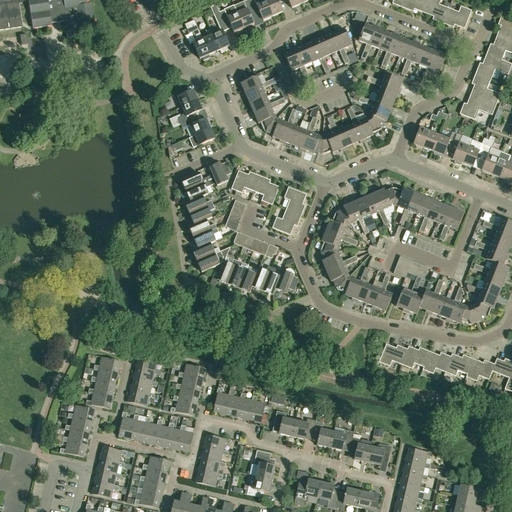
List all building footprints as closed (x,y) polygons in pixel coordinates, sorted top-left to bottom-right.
[(22,1),(25,0),(0,0),(0,32),(26,29),(22,1)] [(28,0),(33,29),(51,26),(51,24),(64,22),(67,39),(82,36),(81,27),(95,24),(92,5),(87,5),(86,0),(28,0)] [(248,12),(252,10),(248,0),(234,7),(237,13),(244,29),(245,29),(245,31),(252,28),(252,26),(254,25),(248,12)] [(273,17),(266,1),(265,0),(248,0),(252,10),(257,8),(263,21),(273,17)] [(276,0),(267,0),(266,1),(273,17),(282,13),(276,0)] [(301,4),(299,0),(287,0),(292,9),(301,4)] [(402,9),(405,0),(389,0),(393,2),(392,4),(402,9)] [(424,14),(429,0),(405,0),(402,9),(413,13),(414,10),(424,14)] [(443,24),(449,9),(439,5),(441,0),(429,0),(424,14),(433,17),(432,20),(443,24)] [(224,23),(219,13),(216,4),(211,8),(218,25),(224,23)] [(449,9),(443,24),(453,28),(454,26),(464,29),(471,11),(461,7),(458,13),(449,9)] [(244,29),(237,13),(227,18),(224,11),(219,13),(224,23),(228,21),(234,34),(236,33),(237,35),(244,32),(243,30),(244,29)] [(497,36),(511,42),(511,18),(502,15),(498,25),(501,26),(497,36)] [(194,21),(184,25),(186,30),(196,25),(194,21)] [(209,56),(209,55),(202,39),(196,25),(186,30),(189,34),(193,32),(197,42),(193,44),(200,60),(202,59),(203,61),(210,58),(209,56)] [(366,45),(365,47),(368,48),(376,27),(373,25),(372,27),(365,25),(358,42),(366,45)] [(368,55),(371,47),(379,50),(385,33),(379,30),(379,28),(376,27),(368,48),(365,47),(363,53),(368,55)] [(209,55),(219,51),(212,35),(210,29),(205,31),(207,37),(202,39),(209,55)] [(336,30),(333,32),(342,52),(340,53),(342,60),(347,58),(343,49),(351,46),(344,29),(337,32),(336,30)] [(228,51),(227,48),(229,47),(222,31),(212,35),(219,51),(220,51),(221,54),(228,51)] [(331,35),(324,38),(331,55),(339,51),(340,53),(342,52),(333,32),(330,33),(331,35)] [(392,35),(385,33),(379,50),(386,53),(386,55),(388,56),(396,35),(393,33),(392,35)] [(391,54),(399,58),(406,41),(399,38),(400,36),(396,35),(388,56),(386,55),(383,61),(388,63),(391,54)] [(511,54),(511,42),(497,36),(493,46),(490,45),(486,55),(501,61),(505,51),(511,54)] [(324,58),(331,55),(324,38),(317,41),(317,39),(313,40),(322,61),(320,62),(323,68),(327,66),(324,58)] [(311,44),(304,47),(311,63),(319,60),(320,62),(322,61),(313,40),(310,42),(311,44)] [(412,43),(406,41),(399,58),(407,60),(406,63),(408,64),(416,43),(413,41),(412,43)] [(411,62),(419,65),(426,48),(419,46),(420,44),(416,43),(408,64),(406,63),(403,69),(408,70),(411,62)] [(304,67),(311,63),(304,47),(298,49),(297,48),(293,49),(303,70),(300,71),(303,77),(307,75),(304,67)] [(436,50),(433,49),(432,51),(426,48),(419,65),(427,68),(426,71),(428,72),(436,50)] [(284,55),(291,72),(299,69),(300,71),(303,70),(293,49),(290,50),(291,52),(284,55)] [(440,52),(436,50),(428,72),(426,71),(424,77),(428,78),(431,70),(439,73),(446,56),(439,54),(440,52)] [(354,54),(347,58),(349,62),(350,65),(358,62),(354,54)] [(511,65),(501,61),(486,55),(482,65),(480,64),(475,74),(491,80),(494,70),(508,76),(511,65)] [(487,90),(491,80),(475,74),(471,85),(474,86),(470,95),(496,105),(500,95),(487,90)] [(382,83),(380,82),(379,84),(400,92),(401,89),(399,88),(402,81),(385,75),(382,83)] [(244,91),(242,92),(243,95),(264,86),(265,88),(271,86),(269,81),(261,85),(258,77),(241,84),(244,91)] [(380,87),(377,95),(394,102),(397,95),(399,96),(400,92),(379,84),(380,82),(374,80),(372,84),(380,87)] [(245,98),(247,98),(250,104),(266,97),(263,89),(265,88),(264,86),(243,95),(245,98)] [(182,108),(198,101),(194,91),(187,94),(185,88),(176,94),(182,108)] [(391,108),(394,102),(377,95),(374,103),(372,102),(371,104),(392,112),(393,109),(391,108)] [(492,116),(496,105),(470,95),(467,105),(464,104),(460,115),(475,121),(479,111),(492,116)] [(270,105),(266,97),(250,104),(252,111),(251,112),(252,115),(273,106),(274,108),(280,106),(278,101),(270,105)] [(389,115),(391,116),(392,112),(371,104),(372,102),(366,100),(364,104),(372,107),(369,115),(384,121),(384,122),(386,122),(389,115)] [(180,125),(188,122),(198,118),(196,113),(202,111),(198,101),(182,108),(184,113),(182,117),(178,119),(180,125)] [(255,117),(258,125),(260,124),(260,123),(275,117),(272,109),(274,108),(273,106),(252,115),(253,118),(255,117)] [(307,110),(297,106),(295,111),(305,115),(307,110)] [(438,112),(436,117),(441,119),(446,121),(448,116),(438,112)] [(349,117),(353,125),(345,128),(353,145),(359,142),(360,144),(363,142),(354,122),(357,121),(354,115),(349,117)] [(380,130),(384,122),(384,121),(369,115),(368,118),(365,119),(372,134),(380,130)] [(432,115),(430,120),(439,124),(441,119),(436,117),(432,115)] [(273,136),(272,138),(279,141),(279,142),(282,144),(290,123),(293,124),(295,118),(290,116),(287,124),(279,121),(273,136)] [(273,136),(279,121),(276,120),(275,117),(260,123),(260,124),(264,132),(273,136)] [(194,137),(210,130),(206,120),(200,122),(198,118),(188,122),(194,137)] [(363,142),(367,141),(366,139),(373,136),(372,134),(365,119),(358,123),(357,121),(354,122),(363,142)] [(286,143),(293,146),(299,129),(292,126),(293,124),(290,123),(282,144),(285,145),(286,143)] [(335,130),(337,129),(334,123),(330,125),(333,133),(326,137),(332,151),(331,152),(332,154),(339,150),(340,152),(343,151),(335,132),(335,130)] [(310,124),(307,132),(299,129),(293,146),(299,148),(299,150),(302,152),(310,131),(313,132),(315,126),(310,124)] [(346,148),(353,145),(345,128),(338,131),(337,129),(335,130),(335,132),(343,151),(347,149),(346,148)] [(423,149),(430,132),(420,128),(413,145),(423,149)] [(193,149),(198,146),(199,146),(215,139),(210,130),(194,137),(189,139),(193,149)] [(312,134),(313,132),(310,131),(302,152),(305,153),(306,151),(313,154),(314,152),(319,137),(312,134)] [(433,153),(440,136),(430,132),(423,149),(433,153)] [(453,145),(457,135),(452,133),(449,140),(440,136),(433,153),(434,153),(433,154),(434,156),(439,158),(441,157),(441,156),(443,156),(448,143),(453,145)] [(462,164),(469,148),(459,144),(462,137),(457,135),(453,145),(458,147),(452,160),(455,161),(454,163),(455,164),(459,166),(461,165),(462,164)] [(314,152),(313,154),(317,156),(318,153),(323,155),(331,152),(332,151),(326,137),(323,138),(319,137),(314,152)] [(482,156),(486,146),(481,144),(479,152),(469,148),(462,164),(472,168),(478,155),(482,156)] [(487,158),(482,172),(492,176),(498,159),(501,152),(486,146),(482,156),(487,158)] [(501,179),(508,163),(498,159),(492,176),(501,179)] [(220,164),(209,169),(217,186),(228,182),(226,176),(231,174),(226,163),(221,165),(220,164)] [(511,164),(508,163),(501,179),(511,183),(511,181),(511,164)] [(254,192),(260,177),(249,173),(248,176),(238,172),(231,190),(242,194),(244,188),(254,192)] [(212,180),(211,176),(202,180),(199,174),(181,181),(186,192),(212,180)] [(260,177),(254,192),(263,196),(261,202),(267,204),(272,206),(279,188),(269,184),(270,181),(260,177)] [(208,195),(205,188),(214,184),(212,180),(186,192),(190,202),(190,203),(202,197),(202,198),(208,195)] [(286,211),(301,217),(305,206),(302,205),(306,195),(288,188),(284,199),(290,201),(286,211)] [(393,189),(389,191),(388,189),(384,190),(385,192),(384,193),(390,207),(394,206),(396,207),(402,192),(393,189)] [(383,211),(390,207),(384,193),(385,192),(384,190),(377,193),(376,192),(372,193),(382,214),(379,215),(382,221),(386,219),(383,211)] [(406,213),(414,192),(411,191),(410,193),(403,190),(402,192),(396,207),(404,210),(403,212),(406,213)] [(417,215),(423,198),(417,195),(417,194),(414,192),(406,213),(403,212),(401,218),(406,220),(409,212),(417,215)] [(379,215),(382,214),(372,193),(369,195),(370,196),(363,199),(371,216),(378,213),(379,215)] [(205,204),(202,198),(202,197),(190,203),(190,202),(185,205),(189,215),(213,205),(211,201),(205,204)] [(426,221),(434,200),(431,199),(430,201),(423,198),(417,215),(424,218),(423,220),(426,221)] [(363,219),(371,216),(363,199),(357,202),(356,200),(353,202),(362,223),(359,224),(362,229),(367,227),(363,219)] [(437,223),(443,206),(437,203),(437,201),(434,200),(426,221),(423,220),(421,226),(426,228),(429,220),(437,223)] [(233,208),(244,212),(246,206),(235,201),(233,208)] [(359,224),(362,223),(353,202),(349,203),(350,205),(343,208),(344,210),(351,225),(358,221),(359,224)] [(206,221),(212,219),(209,212),(214,209),(213,205),(189,215),(194,226),(206,221)] [(446,229),(454,208),(451,207),(450,209),(443,206),(437,223),(444,226),(443,228),(446,229)] [(242,218),(244,212),(233,208),(230,213),(242,218)] [(348,226),(351,225),(344,210),(343,208),(339,210),(340,212),(335,214),(332,223),(347,229),(348,226)] [(446,236),(449,228),(457,231),(464,214),(457,211),(457,209),(454,208),(446,229),(443,228),(441,234),(446,236)] [(297,227),(301,217),(286,211),(282,220),(276,218),(272,229),(290,236),(294,226),(297,227)] [(239,224),(242,218),(230,213),(228,220),(239,224)] [(497,230),(511,235),(511,223),(501,219),(498,227),(496,227),(495,229),(497,230)] [(236,233),(239,224),(228,220),(225,227),(236,233)] [(209,227),(206,221),(194,226),(188,228),(193,239),(216,229),(215,225),(209,227)] [(332,223),(330,222),(327,229),(325,228),(324,231),(345,240),(344,242),(350,244),(352,240),(344,237),(347,229),(332,223)] [(511,235),(497,230),(495,229),(496,227),(490,224),(488,229),(496,232),(493,240),(510,246),(511,241),(511,235)] [(210,244),(215,242),(212,235),(218,233),(216,229),(193,239),(198,249),(210,244)] [(344,242),(345,240),(324,231),(323,235),(324,236),(322,243),(324,244),(324,243),(339,249),(342,241),(344,242)] [(240,247),(244,236),(237,233),(234,243),(234,245),(240,247)] [(246,249),(251,238),(244,236),(240,247),(246,249)] [(253,252),(257,241),(251,238),(246,249),(253,252)] [(508,253),(510,246),(493,240),(490,248),(488,247),(487,249),(508,257),(509,254),(508,253)] [(258,254),(263,243),(257,241),(253,252),(258,254)] [(265,257),(269,245),(263,243),(258,254),(265,257)] [(322,258),(324,261),(339,255),(338,252),(339,249),(324,243),(324,244),(320,252),(322,258)] [(213,251),(210,244),(198,249),(192,252),(197,262),(220,252),(218,248),(213,251)] [(507,261),(508,257),(487,249),(488,247),(482,244),(480,249),(488,252),(485,260),(492,263),(502,267),(502,266),(505,260),(507,261)] [(269,245),(265,257),(272,259),(273,255),(275,256),(278,249),(269,245)] [(466,253),(480,258),(482,253),(469,247),(466,253)] [(221,263),(224,264),(230,248),(220,252),(197,262),(202,273),(221,265),(221,263)] [(339,255),(324,261),(322,262),(325,269),(323,270),(325,273),(343,265),(345,264),(346,266),(352,264),(350,259),(342,263),(339,255)] [(409,267),(412,262),(400,257),(398,263),(409,267)] [(231,267),(224,264),(217,281),(228,285),(237,262),(233,260),(231,267)] [(239,289),(246,272),(239,269),(241,263),(237,262),(228,285),(239,289)] [(412,276),(417,264),(412,262),(409,267),(407,273),(412,276)] [(407,273),(409,267),(398,263),(395,268),(407,273)] [(509,269),(502,266),(502,267),(492,263),(489,270),(487,269),(486,272),(488,273),(507,280),(508,277),(506,276),(509,269)] [(325,273),(326,276),(328,275),(331,283),(333,282),(333,281),(348,275),(344,267),(346,266),(345,264),(343,265),(325,273)] [(418,278),(423,266),(417,264),(412,276),(418,278)] [(423,266),(418,278),(424,280),(428,268),(423,266)] [(259,270),(258,270),(255,268),(254,269),(248,267),(246,272),(239,289),(250,294),(252,288),(259,270)] [(262,292),(272,268),(268,267),(265,272),(258,270),(259,270),(252,288),(262,292)] [(486,272),(487,269),(481,267),(479,272),(487,275),(484,283),(501,289),(504,283),(505,283),(507,280),(488,273),(486,272)] [(280,278),(273,276),(276,270),(272,268),(262,292),(273,296),(276,290),(275,290),(280,278)] [(407,273),(395,268),(393,274),(405,279),(407,273)] [(298,280),(293,278),(294,276),(294,274),(293,273),(293,272),(292,271),(291,270),(290,270),(289,270),(288,270),(286,270),(286,271),(285,272),(284,273),(282,272),(280,278),(275,290),(276,290),(286,294),(289,289),(294,291),(298,280)] [(363,274),(360,282),(352,279),(346,294),(345,294),(345,296),(352,299),(351,301),(354,302),(363,281),(365,282),(367,276),(363,274)] [(346,294),(352,279),(349,278),(348,275),(333,281),(333,282),(337,290),(345,294),(346,294)] [(372,287),(364,284),(365,282),(363,281),(354,302),(358,303),(358,301),(365,304),(372,287)] [(383,282),(380,290),(372,287),(365,304),(372,307),(371,308),(375,310),(383,289),(385,290),(387,284),(383,282)] [(498,296),(501,289),(484,283),(481,290),(473,287),(471,292),(477,294),(478,292),(499,300),(500,297),(498,296)] [(414,285),(411,293),(403,290),(396,307),(403,310),(402,311),(406,313),(414,292),(416,293),(418,287),(414,285)] [(437,286),(433,294),(425,291),(423,298),(419,308),(426,311),(425,313),(428,314),(437,293),(439,294),(441,288),(437,286)] [(392,295),(384,292),(385,290),(383,289),(375,310),(378,311),(379,309),(386,312),(392,295)] [(423,298),(415,295),(416,293),(414,292),(406,313),(409,314),(410,312),(417,315),(419,308),(423,298)] [(498,303),(499,300),(478,292),(477,294),(479,295),(476,303),(491,309),(493,310),(496,303),(498,303)] [(446,299),(438,296),(439,294),(437,293),(428,314),(432,316),(432,314),(439,316),(446,299)] [(457,294),(453,302),(446,299),(439,316),(446,319),(445,321),(448,322),(457,301),(459,302),(461,296),(457,294)] [(466,307),(458,304),(459,302),(457,301),(448,322),(452,323),(452,322),(460,324),(460,322),(466,307)] [(487,318),(491,309),(476,303),(475,306),(472,307),(478,322),(487,318)] [(469,326),(478,322),(472,307),(469,308),(466,307),(460,322),(469,326)] [(407,350),(397,346),(396,349),(386,345),(379,363),(390,367),(392,362),(401,365),(407,350)] [(424,368),(430,353),(419,348),(418,351),(408,347),(407,350),(401,365),(412,370),(414,364),(423,368),(424,368)] [(451,358),(451,357),(440,353),(439,356),(430,353),(424,368),(423,368),(422,371),(433,375),(435,369),(445,373),(451,358)] [(155,372),(155,370),(157,363),(162,364),(163,360),(157,359),(157,360),(139,355),(136,368),(155,372)] [(467,375),(473,360),(463,356),(462,359),(452,355),(451,357),(451,358),(445,373),(455,377),(458,371),(467,375)] [(99,370),(118,374),(120,362),(102,358),(100,367),(94,366),(93,370),(99,371),(99,370)] [(511,392),(511,362),(505,359),(504,362),(496,359),(494,365),(492,372),(509,379),(504,390),(511,392)] [(494,365),(484,361),(483,364),(473,360),(467,375),(466,378),(477,382),(479,377),(489,380),(492,372),(494,365)] [(202,382),(203,376),(205,369),(186,365),(184,374),(179,373),(178,377),(183,379),(184,377),(202,382)] [(160,372),(155,370),(155,372),(136,368),(133,379),(152,383),(152,382),(154,375),(159,376),(160,372)] [(115,386),(118,374),(99,370),(99,371),(97,379),(92,378),(91,382),(96,383),(96,382),(115,386)] [(200,393),(202,382),(184,377),(183,379),(182,386),(176,385),(175,389),(181,390),(181,389),(200,393)] [(158,383),(152,382),(152,383),(133,379),(131,391),(149,395),(150,394),(151,387),(157,388),(158,383)] [(112,398),(115,386),(96,382),(96,383),(94,391),(89,389),(88,394),(93,395),(94,394),(112,398)] [(229,397),(228,396),(221,395),(222,389),(218,388),(216,394),(217,394),(213,412),(225,415),(229,397)] [(197,405),(200,393),(181,389),(181,390),(179,398),(174,396),(173,401),(178,402),(178,401),(197,405)] [(155,395),(150,394),(149,395),(131,391),(128,403),(147,407),(149,398),(154,399),(155,395)] [(241,399),(240,399),(233,397),(234,392),(229,391),(228,396),(229,397),(225,415),(237,418),(241,399)] [(109,410),(112,398),(94,394),(93,395),(92,402),(86,401),(85,405),(91,407),(91,406),(109,410)] [(237,418),(249,420),(253,402),(252,402),(244,400),(245,395),(241,394),(240,399),(241,399),(237,418)] [(253,402),(249,420),(261,423),(265,405),(256,403),(257,397),(253,396),(252,402),(253,402)] [(194,417),(197,405),(178,401),(178,402),(176,409),(171,408),(170,413),(176,414),(176,413),(194,417)] [(73,418),(92,423),(94,411),(76,406),(74,415),(68,414),(67,419),(73,420),(73,418)] [(136,408),(129,406),(128,410),(131,410),(130,414),(134,415),(136,408)] [(134,421),(133,421),(126,419),(127,414),(123,413),(121,418),(122,419),(118,437),(130,440),(134,421)] [(292,437),(295,422),(285,420),(286,415),(277,413),(273,432),(279,433),(279,434),(292,437)] [(146,424),(145,423),(138,422),(139,416),(134,415),(133,421),(134,421),(130,440),(142,442),(146,424)] [(89,434),(92,423),(73,418),(73,420),(71,427),(66,426),(65,430),(70,431),(70,430),(89,434)] [(158,426),(157,426),(149,424),(150,419),(146,418),(145,423),(146,424),(142,442),(154,445),(158,426)] [(295,422),(292,437),(305,440),(308,430),(313,431),(314,429),(315,424),(316,422),(314,421),(310,420),(307,420),(306,424),(295,422)] [(170,429),(168,429),(161,427),(162,422),(158,421),(157,426),(158,426),(154,445),(165,448),(170,429)] [(181,432),(180,431),(173,430),(174,424),(169,423),(168,429),(170,429),(165,448),(177,450),(181,432)] [(315,424),(314,429),(320,430),(317,446),(330,449),(333,433),(323,431),(324,426),(315,424)] [(181,432),(177,450),(189,453),(193,434),(184,432),(186,427),(181,426),(180,431),(181,432)] [(86,446),(89,434),(70,430),(70,431),(68,439),(63,438),(62,442),(67,443),(68,442),(86,446)] [(382,431),(381,430),(377,430),(376,431),(375,437),(378,438),(383,439),(384,434),(385,432),(385,431),(382,431)] [(333,433),(330,449),(343,452),(347,437),(353,438),(354,433),(345,431),(344,436),(333,433)] [(361,441),(356,439),(357,432),(355,432),(353,439),(352,439),(350,449),(356,450),(354,460),(367,463),(371,448),(360,445),(361,441)] [(223,452),(223,451),(225,444),(230,445),(231,440),(225,439),(225,440),(207,436),(204,448),(223,452)] [(84,458),(86,446),(68,442),(67,443),(66,450),(60,449),(59,454),(65,455),(65,454),(84,458)] [(391,448),(382,446),(380,445),(377,447),(376,449),(371,448),(367,463),(380,466),(382,461),(388,462),(391,448)] [(119,464),(119,463),(121,455),(126,457),(127,452),(121,451),(121,452),(103,448),(100,460),(119,464)] [(228,452),(223,451),(223,452),(204,448),(201,460),(220,464),(220,463),(222,455),(227,457),(228,452)] [(425,465),(425,464),(427,457),(432,458),(433,454),(427,452),(427,453),(409,449),(406,461),(425,465)] [(274,467),(264,465),(267,454),(257,452),(254,465),(258,466),(256,477),(271,480),(274,467)] [(148,470),(166,474),(169,462),(150,457),(148,466),(143,465),(142,470),(147,471),(148,470)] [(124,464),(119,463),(119,464),(100,460),(97,471),(116,476),(116,474),(118,467),(123,468),(124,464)] [(226,464),(220,463),(220,464),(201,460),(199,471),(217,476),(218,474),(219,467),(225,468),(226,464)] [(435,466),(425,464),(425,465),(406,461),(403,473),(422,477),(422,476),(424,469),(434,471),(435,466)] [(164,485),(166,474),(148,470),(147,471),(146,478),(140,477),(139,481),(145,483),(145,481),(164,485)] [(122,475),(116,474),(116,476),(97,471),(95,483),(113,487),(114,486),(115,479),(121,480),(122,475)] [(223,476),(218,474),(217,476),(199,471),(196,483),(215,488),(217,479),(222,480),(223,476)] [(427,477),(422,476),(422,477),(403,473),(401,485),(419,489),(420,488),(421,480),(426,481),(427,477)] [(268,494),(271,480),(256,477),(254,487),(249,486),(247,495),(262,498),(263,492),(268,494)] [(161,497),(164,485),(145,481),(145,483),(143,490),(138,489),(137,493),(142,494),(142,493),(161,497)] [(318,499),(321,484),(310,481),(309,483),(307,483),(307,484),(299,482),(295,500),(294,504),(302,505),(303,502),(306,502),(307,497),(318,499)] [(334,487),(333,486),(333,483),(327,482),(327,485),(321,484),(318,499),(328,501),(327,506),(336,508),(339,492),(338,498),(332,497),(334,487)] [(119,487),(114,486),(113,487),(95,483),(92,495),(111,499),(113,490),(118,492),(119,487)] [(425,489),(420,488),(419,489),(401,485),(398,496),(417,501),(417,499),(419,492),(424,493),(425,489)] [(458,497),(475,501),(477,494),(481,495),(482,497),(486,498),(487,492),(460,486),(458,497)] [(356,508),(360,492),(346,489),(345,494),(339,492),(336,508),(344,510),(346,505),(356,508)] [(373,495),(372,495),(373,492),(366,491),(365,494),(360,492),(356,508),(366,510),(365,511),(375,511),(378,502),(372,501),(373,495)] [(158,509),(161,497),(142,493),(142,494),(140,501),(135,500),(134,505),(140,506),(140,505),(158,509)] [(182,511),(187,495),(181,494),(180,498),(182,499),(181,504),(173,502),(171,511),(182,511)] [(193,511),(195,507),(188,505),(189,501),(191,500),(192,496),(187,495),(182,511),(193,511)] [(422,500),(417,499),(417,501),(398,496),(395,508),(412,511),(413,511),(414,511),(416,504),(421,505),(422,500)] [(474,508),(475,501),(458,497),(455,507),(476,511),(482,511),(484,508),(479,507),(478,508),(474,508)] [(204,511),(208,499),(203,498),(202,503),(203,504),(202,508),(195,507),(193,511),(204,511)] [(215,511),(216,511),(209,510),(210,506),(212,505),(213,501),(208,499),(204,511),(215,511)] [(226,511),(229,504),(224,503),(223,507),(224,509),(223,511),(217,511),(216,511),(215,511),(226,511)]
